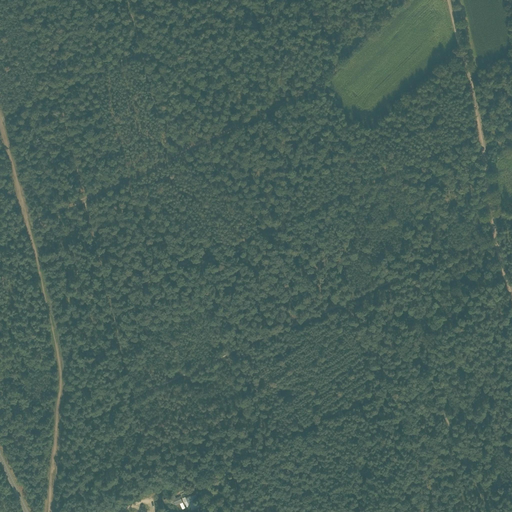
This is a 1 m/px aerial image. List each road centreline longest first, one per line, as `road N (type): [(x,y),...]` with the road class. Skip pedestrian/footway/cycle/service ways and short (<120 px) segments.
road 1 (track): [(48,511),(59,379),(26,222)]
road 2 (track): [(490,213),(449,0)]
